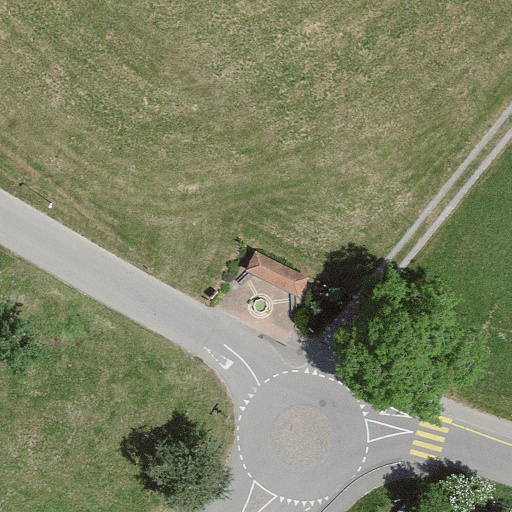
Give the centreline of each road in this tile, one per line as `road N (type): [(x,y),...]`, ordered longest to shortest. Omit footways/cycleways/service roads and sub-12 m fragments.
road 1 (unclassified): [(0,223),(216,340),(302,425)]
road 2 (tertiary): [(302,425),(431,435),(511,461)]
